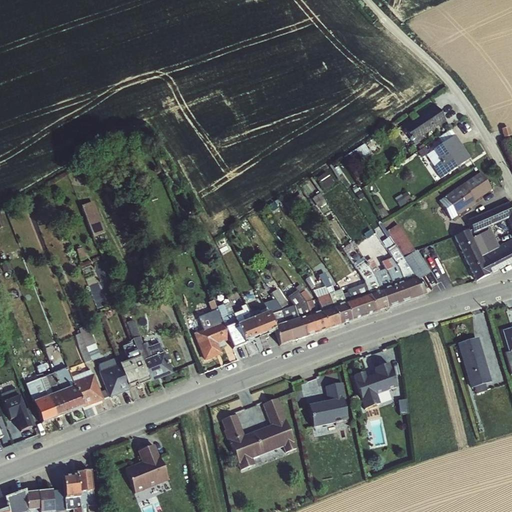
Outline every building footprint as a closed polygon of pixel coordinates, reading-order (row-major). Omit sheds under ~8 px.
[(410,119),(400,125),(413,146),(423,139),(422,137),(431,131),(432,134),(446,124),(433,104),(416,115),(418,118),(411,122),(410,119)] [(508,127),(500,129),(503,138),(510,136),(508,127)] [(442,145),(454,136),(450,130),(438,139),(442,145)] [(441,163),(434,168),(433,168),(440,179),(470,158),(454,136),(442,145),(432,151),(441,163)] [(364,144),(353,151),(359,159),(369,152),(364,144)] [(425,147),(417,152),(421,158),(428,153),(425,147)] [(441,163),(432,151),(426,156),(434,168),(441,163)] [(129,154),(122,161),(126,166),(134,159),(129,154)] [(325,173),(315,180),(323,191),(333,184),(325,173)] [(444,197),(457,216),(475,204),(473,202),(491,190),(479,173),(444,197)] [(300,194),(285,205),(290,212),(305,201),(300,194)] [(319,194),(311,200),(319,211),(327,205),(319,194)] [(457,216),(444,197),(438,201),(451,220),(457,216)] [(92,202),(80,207),(92,238),(104,234),(92,202)] [(511,234),(511,207),(510,202),(467,221),(473,235),(507,220),(511,234)] [(381,204),(373,208),(380,220),(387,215),(381,204)] [(415,278),(425,294),(432,290),(430,287),(436,283),(442,280),(434,269),(428,273),(415,251),(397,224),(386,232),(394,245),(415,278)] [(370,230),(362,235),(366,240),(373,235),(370,230)] [(464,262),(497,248),(489,230),(472,239),(467,230),(452,237),(464,262)] [(223,237),(215,241),(218,246),(226,243),(223,237)] [(497,248),(505,266),(511,262),(511,240),(510,240),(505,243),(497,248)] [(444,242),(434,247),(438,256),(449,252),(444,242)] [(399,271),(403,282),(415,278),(394,245),(386,251),(390,257),(398,268),(399,271)] [(201,246),(194,249),(196,254),(203,252),(201,246)] [(81,248),(76,250),(80,261),(85,259),(81,248)] [(497,248),(464,262),(475,282),(490,274),(505,266),(497,248)] [(73,252),(66,254),(72,269),(78,266),(73,252)] [(365,284),(368,294),(380,290),(376,278),(373,274),(365,261),(362,258),(355,262),(349,253),(346,255),(352,265),(354,267),(364,281),(365,284)] [(114,257),(107,260),(112,273),(119,270),(114,257)] [(387,274),(392,286),(403,282),(399,271),(398,268),(390,257),(386,259),(385,258),(379,260),(381,263),(385,270),(387,274)] [(376,278),(380,290),(392,286),(387,274),(385,270),(380,272),(371,258),(365,261),(373,274),(376,278)] [(9,263),(1,266),(3,274),(11,271),(9,263)] [(309,276),(304,280),(315,297),(320,293),(309,276)] [(329,296),(332,307),(345,303),(342,295),(340,290),(334,292),(327,277),(325,278),(320,281),(328,294),(329,296)] [(425,294),(415,278),(403,282),(410,300),(425,294)] [(403,282),(392,286),(399,304),(410,300),(403,282)] [(342,295),(345,303),(368,294),(365,284),(346,291),(347,294),(342,295)] [(305,303),(309,315),(321,311),(316,299),(311,301),(304,291),(299,285),(294,288),(299,294),(305,303)] [(392,286),(380,290),(386,309),(399,304),(392,286)] [(281,311),(285,323),(298,319),(293,307),(288,299),(285,301),(277,289),(271,293),(281,311)] [(368,294),(374,313),(386,309),(380,290),(368,294)] [(249,314),(251,319),(268,313),(273,327),(285,323),(281,311),(271,293),(270,292),(266,294),(265,293),(259,296),(265,309),(257,312),(257,311),(249,314)] [(293,307),(298,319),(309,315),(305,303),(299,294),(295,296),(294,295),(289,299),(288,299),(293,307)] [(316,299),(321,311),(332,307),(329,296),(328,294),(316,299)] [(345,303),(351,321),(374,313),(368,294),(345,303)] [(193,333),(222,322),(216,308),(213,301),(207,303),(213,318),(198,324),(196,325),(195,327),(194,329),(193,332),(193,333)] [(345,303),(332,307),(338,326),(351,321),(345,303)] [(224,321),(227,328),(236,324),(233,315),(228,304),(222,306),(216,308),(222,322),(224,321)] [(233,315),(236,324),(237,325),(251,319),(249,314),(245,305),(239,308),(241,312),(233,315)] [(321,311),(326,330),(338,326),(332,307),(321,311)] [(321,311),(309,315),(314,334),(326,330),(321,311)] [(251,319),(259,338),(274,332),(273,327),(268,313),(251,319)] [(298,319),(304,338),(314,334),(309,315),(298,319)] [(236,326),(243,345),(259,338),(251,319),(237,325),(236,326)] [(298,319),(285,323),(291,342),(304,338),(298,319)] [(139,357),(141,362),(147,359),(142,348),(144,348),(133,321),(126,324),(132,341),(135,347),(137,352),(139,357)] [(222,322),(193,333),(192,334),(204,362),(221,355),(219,349),(230,344),(224,329),(227,328),(224,321),(222,322)] [(285,323),(273,327),(274,332),(279,346),(291,342),(285,323)] [(224,329),(230,344),(232,350),(243,345),(236,326),(237,325),(236,324),(227,328),(224,329)] [(86,331),(97,358),(101,358),(88,326),(79,330),(80,334),(86,331)] [(511,327),(501,331),(508,354),(511,352),(511,327)] [(97,358),(86,331),(80,334),(74,336),(77,346),(84,363),(97,358)] [(473,388),(484,385),(490,383),(477,338),(456,345),(469,390),(473,388)] [(142,348),(147,359),(162,354),(159,345),(152,347),(151,345),(144,348),(142,348)] [(127,362),(139,357),(137,352),(135,347),(123,352),(126,359),(127,362)] [(141,362),(149,382),(149,384),(172,374),(163,353),(162,354),(147,359),(141,362)] [(118,365),(127,387),(135,384),(136,387),(149,382),(141,362),(139,357),(127,362),(118,365)] [(99,373),(118,365),(116,359),(98,366),(99,373)] [(118,365),(99,373),(98,373),(105,391),(108,398),(108,399),(129,392),(127,387),(118,365)] [(363,373),(352,377),(356,389),(362,404),(363,403),(367,412),(380,407),(377,398),(397,391),(388,365),(373,370),(375,376),(365,379),(363,373)] [(53,374),(60,392),(74,387),(73,383),(71,378),(67,368),(61,371),(53,374)] [(71,378),(73,383),(92,375),(89,371),(71,378)] [(39,379),(46,397),(60,392),(53,374),(39,379)] [(73,383),(74,387),(82,409),(103,401),(103,400),(100,393),(93,375),(92,375),(73,383)] [(46,397),(39,379),(25,385),(32,403),(46,397)] [(328,403),(308,407),(310,419),(313,433),(350,425),(341,384),(325,387),(328,403)] [(484,385),(473,388),(475,395),(486,392),(484,385)] [(60,392),(71,415),(82,410),(82,409),(74,387),(60,392)] [(16,390),(0,395),(0,397),(9,421),(15,419),(20,432),(31,428),(16,390)] [(46,397),(56,420),(71,415),(60,392),(46,397)] [(46,397),(32,403),(41,426),(56,420),(46,397)] [(235,416),(221,421),(225,431),(223,432),(227,441),(228,440),(240,471),(254,465),(252,459),(279,448),(282,455),(296,449),(276,400),(262,405),(270,426),(243,437),(235,416)] [(406,400),(398,401),(399,413),(407,412),(406,400)] [(140,463),(124,470),(134,495),(167,481),(153,446),(136,453),(140,463)] [(76,476),(79,493),(84,492),(92,492),(90,471),(75,473),(76,476)] [(66,502),(80,501),(79,493),(76,476),(71,476),(61,478),(64,490),(66,502)] [(51,491),(53,511),(60,511),(66,511),(66,510),(73,510),(73,511),(80,511),(80,508),(80,501),(66,502),(64,490),(51,491)] [(4,499),(7,511),(27,511),(26,493),(25,491),(4,499)] [(26,493),(27,511),(31,511),(39,511),(38,511),(53,511),(51,491),(37,493),(37,492),(26,493)] [(80,511),(87,511),(85,499),(84,492),(79,493),(80,501),(80,508),(80,511)]
